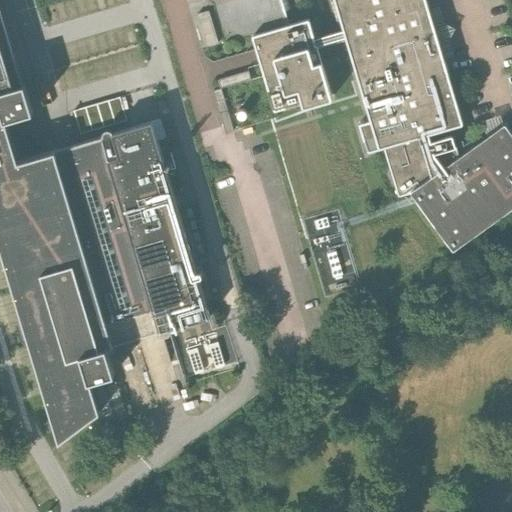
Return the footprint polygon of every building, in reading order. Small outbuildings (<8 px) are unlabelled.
[(450,136),(430,142),(428,135),(461,125),(462,124),(462,123),(443,57),(429,11),(425,0),(328,0),(345,53),(349,52),(370,122),(358,125),(366,153),(367,154),(369,154),(380,151),(380,149),(383,148),(397,197),(399,199),(411,195),(452,251),(454,252),(511,209),(511,134),(506,126),(504,126),(459,158),(453,137),(450,136)] [(0,249),(58,444),(99,413),(89,381),(114,374),(107,348),(160,332),(161,335),(164,336),(167,337),(169,335),(171,333),(171,331),(171,329),(209,318),(157,141),(165,139),(160,120),(113,134),(111,131),(109,130),(106,130),(103,131),(102,133),(102,134),(102,136),(102,137),(66,148),(17,162),(5,121),(33,113),(24,84),(23,84),(0,6),(0,249)] [(443,23),(439,8),(429,11),(443,57),(452,54),(448,40),(453,29),(443,23)] [(207,12),(196,15),(206,47),(217,44),(207,12)] [(307,21),(252,37),(252,38),(274,111),(275,112),(330,95),(308,22),(307,21)] [(220,89),(250,80),(248,72),(218,81),(220,89)] [(220,89),(212,92),(224,135),(232,132),(220,89)] [(119,98),(73,112),(80,136),(126,122),(119,98)] [(215,338),(185,346),(194,374),(224,365),(215,338)] [(115,383),(106,386),(117,420),(125,417),(115,383)] [(103,387),(94,389),(104,424),(113,421),(103,387)]
